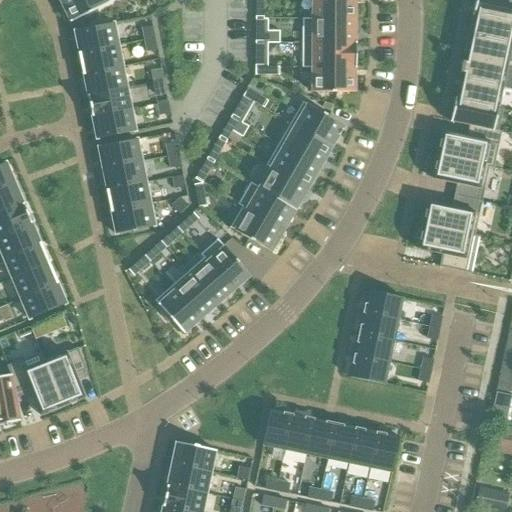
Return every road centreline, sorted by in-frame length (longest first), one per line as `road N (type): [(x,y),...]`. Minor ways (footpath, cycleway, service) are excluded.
road 1 (residential): [(152,416),(262,335),(361,210),(400,103),(410,0)]
road 2 (residential): [(152,416),(127,381),(78,125)]
road 3 (residential): [(0,475),(152,416)]
road 4 (residential): [(41,0),(61,38),(78,125)]
